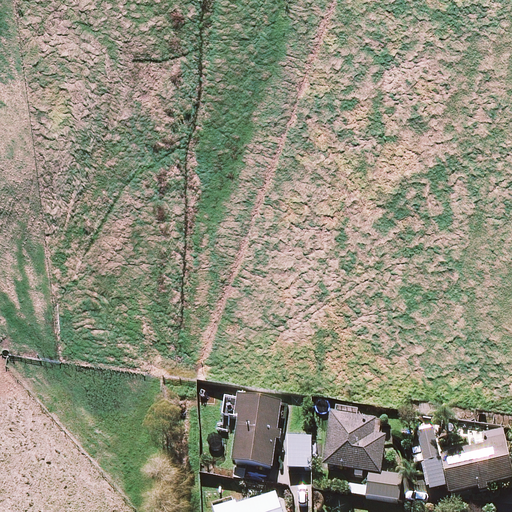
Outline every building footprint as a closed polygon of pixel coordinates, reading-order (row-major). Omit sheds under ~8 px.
[(283,405),(230,397),(226,418),(240,420),(233,464),(273,471),(283,405)] [(382,438),(375,438),(377,420),(331,415),(325,469),(356,472),(355,479),(369,481),(367,500),(400,504),(403,478),(382,475),(386,439),(382,438)] [(380,425),(382,438),(407,434),(404,421),(380,425)] [(478,445),(475,427),(457,430),(460,448),(478,445)] [(440,461),(433,432),(419,435),(425,464),(440,461)] [(313,438),(287,437),(286,470),(311,471),(313,438)] [(452,498),(478,491),(479,495),(489,492),(488,489),(511,483),(511,471),(505,442),(442,458),(452,498)] [(281,511),(276,496),(226,511),(281,511)]
